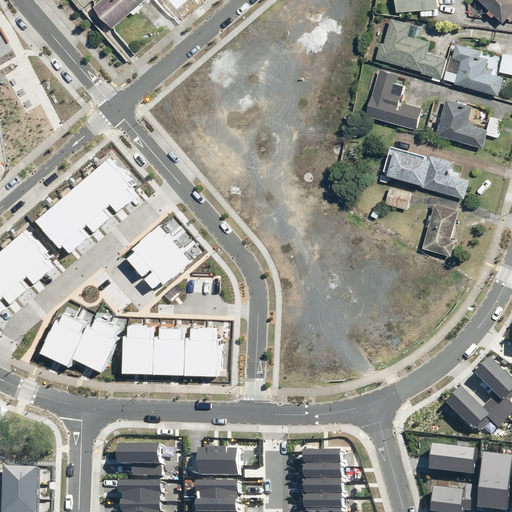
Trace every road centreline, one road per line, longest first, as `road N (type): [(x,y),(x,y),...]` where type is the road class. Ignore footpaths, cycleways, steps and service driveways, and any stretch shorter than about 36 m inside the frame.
road 1 (residential): [(83,406),(255,413)]
road 2 (residential): [(116,105),(242,0)]
road 3 (residential): [(260,311),(250,258),(183,181)]
road 4 (residential): [(116,105),(0,206)]
road 5 (residential): [(0,359),(19,325),(103,251)]
road 6 (residential): [(116,105),(26,0)]
road 7 (residential): [(373,404),(430,375),(477,329)]
